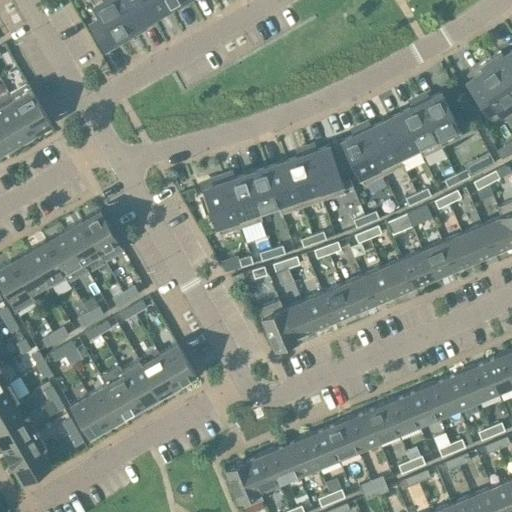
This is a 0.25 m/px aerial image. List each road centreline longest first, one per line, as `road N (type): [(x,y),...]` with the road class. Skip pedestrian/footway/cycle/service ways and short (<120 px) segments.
road 1 (residential): [(116,161),(316,103),(430,45),(494,0)]
road 2 (residential): [(250,393),(271,397),(511,300)]
road 3 (residential): [(116,161),(250,393)]
road 4 (residential): [(250,393),(30,505)]
road 5 (residential): [(272,0),(84,107)]
road 6 (residential): [(24,0),(84,107)]
